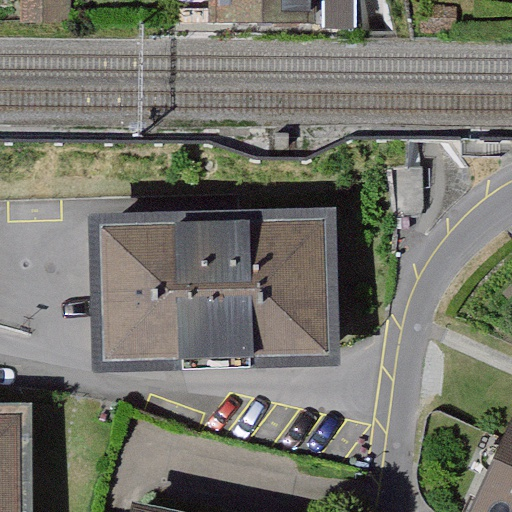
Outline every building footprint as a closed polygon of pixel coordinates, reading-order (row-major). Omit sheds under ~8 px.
[(75,35),(73,0),(29,0),(30,36),(75,35)] [(211,0),(212,25),(315,25),(314,0),(211,0)] [(394,168),(396,216),(422,215),(421,168),(394,168)] [(174,224),(106,225),(107,361),(324,360),(324,225),(244,226),(244,237),(174,237),(174,224)] [(0,511),(16,511),(14,421),(0,421),(0,511)] [(511,511),(511,441),(479,511),(511,511)]
